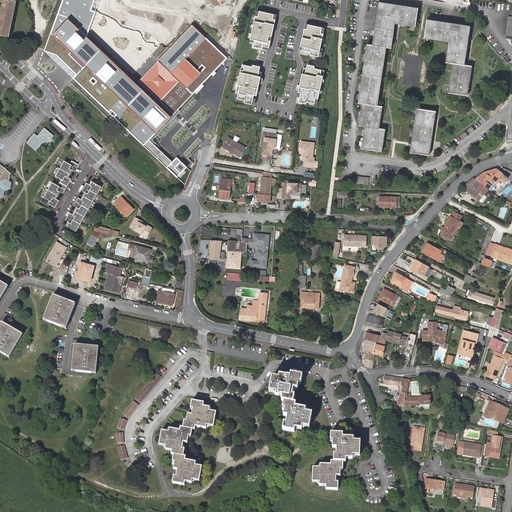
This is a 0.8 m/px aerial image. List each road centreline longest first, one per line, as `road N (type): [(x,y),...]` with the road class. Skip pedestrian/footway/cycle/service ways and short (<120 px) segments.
road 1 (residential): [(346,346),(398,247),(466,175),(511,156)]
road 2 (residential): [(182,228),(195,318),(329,350),(346,346)]
road 3 (residential): [(511,396),(436,371),(365,374)]
road 4 (residential): [(75,134),(130,187),(168,209)]
